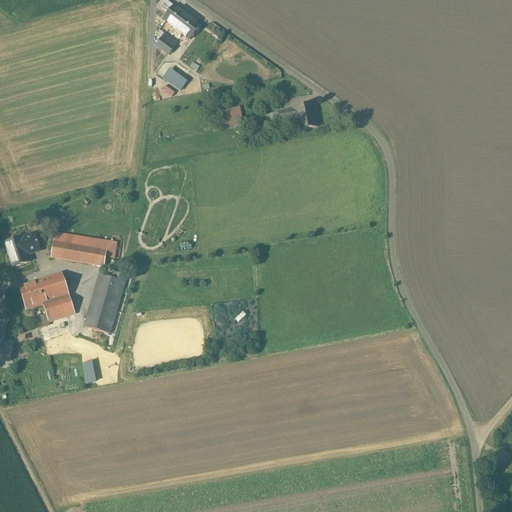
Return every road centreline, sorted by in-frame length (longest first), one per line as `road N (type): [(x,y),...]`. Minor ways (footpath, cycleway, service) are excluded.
road 1 (unclassified): [(480,511),(465,417),(396,275),(384,147),(186,0)]
road 2 (track): [(153,0),(145,125),(120,263)]
